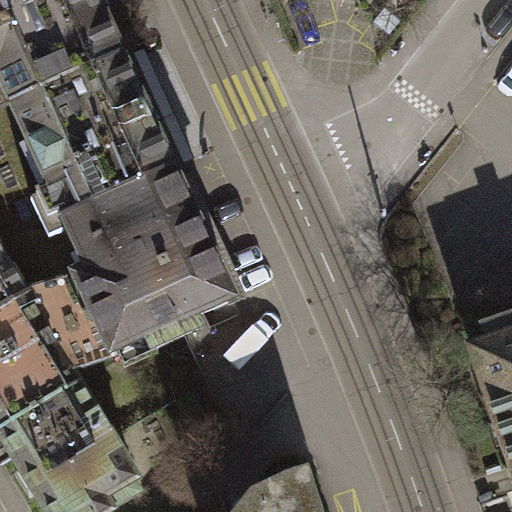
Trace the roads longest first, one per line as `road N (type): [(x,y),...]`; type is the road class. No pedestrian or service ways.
road 1 (tertiary): [(423,511),(299,203)]
road 2 (residential): [(299,203),(340,181),(493,0)]
road 3 (tertiary): [(299,203),(206,0)]
